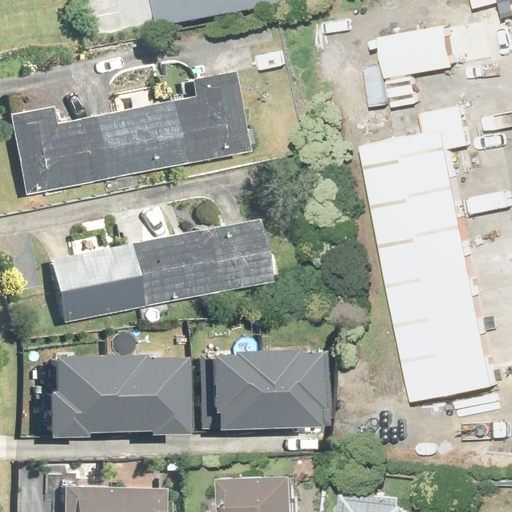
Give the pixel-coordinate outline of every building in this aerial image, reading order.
[(504,0),(473,0),(475,9),(506,4),(504,0)] [(440,11),(374,26),(393,109),(420,103),(417,89),(455,80),(440,11)] [(181,95),(49,122),(46,105),(1,114),(17,196),(235,152),(218,70),(178,78),(181,95)] [(501,382),(445,128),(361,146),(417,401),(501,382)] [(245,224),(45,261),(56,321),(257,283),(245,224)] [(323,348),(200,351),(202,430),(326,426),(323,348)] [(172,357),(43,354),(42,391),(34,391),(33,437),(72,437),(73,431),(170,433),(172,357)] [(88,474),(56,474),(54,511),(158,511),(159,488),(88,486),(88,474)] [(294,511),(295,474),(219,474),(218,511),(294,511)] [(402,511),(404,491),(347,489),(346,511),(402,511)]
